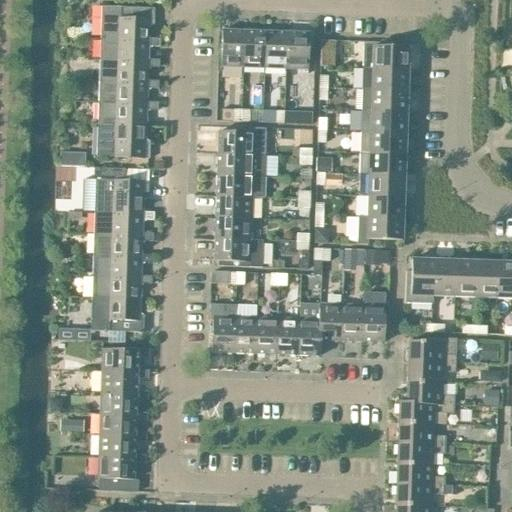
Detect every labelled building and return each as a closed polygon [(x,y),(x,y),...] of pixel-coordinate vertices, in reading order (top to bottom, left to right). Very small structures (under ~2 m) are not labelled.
[(148,41),(148,39),(148,25),(153,25),(154,9),(101,7),(100,40),(148,41)] [(242,68),(244,32),(224,31),(224,30),(223,30),(223,31),(221,31),(220,46),(220,47),(220,67),(242,68)] [(264,69),(265,33),(245,32),(245,31),(245,32),(244,32),(242,68),(264,69)] [(285,69),(286,33),(267,33),(267,32),(266,32),(266,33),(265,33),(264,69),(285,69)] [(286,33),(285,69),(307,70),(308,50),(309,50),(309,49),(308,49),(308,34),(288,33),(287,33),(286,33)] [(147,62),(147,60),(147,47),(159,47),(159,39),(148,39),(148,41),(100,40),(99,61),(147,62)] [(320,46),(319,58),(327,59),(328,46),(320,46)] [(363,47),(362,68),(362,69),(407,70),(408,48),(363,47)] [(146,84),(146,81),(147,68),(158,68),(159,60),(147,60),(147,62),(99,61),(98,82),(146,84)] [(406,92),(407,70),(362,69),(361,90),(406,92)] [(68,70),(67,79),(77,79),(77,71),(68,70)] [(318,88),(326,89),(327,77),(319,77),(318,88)] [(146,105),(146,102),(146,89),(157,90),(158,82),(146,81),(146,84),(98,82),(98,103),(146,105)] [(326,101),(326,89),(318,88),(318,101),(326,101)] [(405,113),(406,92),(361,90),(360,111),(405,113)] [(97,124),(145,126),(145,111),(157,111),(157,103),(146,102),(146,105),(98,103),(97,124)] [(221,110),(221,122),(232,122),(241,122),(241,110),(232,110),(221,110)] [(283,124),(283,112),(275,111),(275,123),(283,124)] [(405,134),(405,113),(360,111),(360,133),(405,134)] [(283,112),(283,124),(291,124),(291,112),(283,112)] [(317,131),(325,131),(325,119),(317,119),(317,131)] [(144,142),(145,126),(97,124),(96,157),(148,160),(149,142),(144,142)] [(218,132),(217,155),(253,156),(263,156),(264,129),(252,128),(252,133),(218,132)] [(325,143),(325,131),(317,131),(317,143),(325,143)] [(404,155),(405,134),(360,133),(359,154),(404,155)] [(299,157),(311,158),(311,149),(299,149),(299,157)] [(76,154),(75,167),(84,167),(84,154),(76,154)] [(403,177),(404,155),(359,154),(358,175),(403,177)] [(217,155),(216,176),(252,177),(255,177),(264,177),(265,156),(263,156),(253,156),(217,155)] [(310,165),(311,158),(299,157),(298,165),(310,165)] [(316,160),(316,172),(326,172),(326,160),(316,160)] [(93,169),(93,177),(114,178),(114,181),(95,181),(94,213),(142,215),(142,213),(142,199),(147,200),(148,182),(124,182),(124,170),(93,169)] [(315,174),(315,186),(323,186),(323,174),(315,174)] [(358,196),(367,197),(403,198),(403,177),(358,175),(358,196)] [(264,177),(252,177),(216,176),(215,197),(251,198),(263,198),(264,177)] [(297,200),(309,200),(309,192),(297,192),(297,200)] [(251,219),(251,198),(215,197),(215,218),(251,219)] [(402,219),(403,198),(367,197),(366,217),(357,217),(357,218),(402,219)] [(309,208),(309,200),(297,200),(297,208),(309,208)] [(314,216),(322,216),(322,204),(314,204),(314,216)] [(141,236),(141,234),(141,221),(153,221),(153,213),(142,213),(142,215),(94,213),(93,234),(141,236)] [(322,228),(322,216),(314,216),(314,228),(322,228)] [(250,241),(251,219),(215,218),(214,239),(250,241)] [(401,241),(402,219),(357,218),(356,245),(367,246),(367,240),(401,241)] [(140,258),(140,255),(141,242),(152,242),(152,234),(141,234),(141,236),(93,234),(92,256),(140,258)] [(297,242),(308,242),(308,234),(298,234),(297,242)] [(262,241),(250,241),(214,239),(213,262),(248,263),(248,268),(261,268),(262,241)] [(297,242),(297,250),(301,250),(301,260),(307,260),(307,250),(308,242),(297,242)] [(321,262),(321,250),(313,249),(312,275),(320,275),(321,262)] [(321,250),(321,262),(329,262),(329,250),(321,250)] [(355,266),(356,251),(344,251),(343,266),(355,266)] [(364,251),(363,263),(379,264),(387,264),(388,252),(380,251),(364,251)] [(140,279),(140,276),(140,263),(151,264),(152,256),(140,255),(140,258),(92,256),(92,277),(140,279)] [(432,297),(433,261),(411,260),(410,272),(405,272),(404,304),(432,305),(432,297)] [(453,297),(454,261),(433,261),(432,297),(453,297)] [(474,298),(476,262),(454,261),(453,297),(474,298)] [(496,299),(497,263),(476,262),(474,298),(496,299)] [(511,299),(511,263),(497,263),(496,299),(511,299)] [(235,285),(236,273),(227,273),(227,285),(235,285)] [(243,285),(243,273),(236,273),(235,285),(243,285)] [(278,286),(278,274),(270,274),(269,286),(278,286)] [(285,287),(286,275),(278,274),(278,286),(285,287)] [(91,298),(139,300),(139,284),(151,285),(151,277),(140,276),(140,279),(92,277),(91,298)] [(138,316),(139,300),(91,298),(90,331),(142,333),(143,316),(138,316)] [(233,354),(234,318),(234,306),(209,305),(209,318),(212,318),(210,353),(231,354),(231,355),(232,355),(232,354),(233,354)] [(318,341),(319,305),(318,305),(318,320),(298,320),(297,356),(316,356),(316,357),(317,357),(317,356),(319,357),(319,341),(318,341)] [(340,341),(341,306),(319,305),(318,341),(319,341),(337,341),(337,342),(338,342),(338,341),(340,341)] [(361,342),(362,306),(341,306),(340,341),(359,342),(359,343),(360,343),(360,342),(361,342)] [(362,306),(361,342),(380,343),(380,344),(381,344),(381,343),(383,343),(384,307),(362,306)] [(254,354),(255,318),(234,318),(233,354),(252,354),(252,355),(253,355),(253,354),(254,354)] [(275,355),(277,319),(255,318),(254,354),(273,355),(273,356),(274,356),(274,355),(275,355)] [(297,356),(298,320),(277,319),(275,355),(295,356),(295,357),(295,356),(297,356)] [(431,333),(431,325),(419,325),(419,333),(431,333)] [(431,333),(443,333),(443,325),(431,325),(431,333)] [(473,335),(474,327),(462,326),(461,334),(473,335)] [(473,335),(485,335),(486,327),(474,327),(473,335)] [(407,363),(455,365),(455,356),(442,355),(443,343),(408,342),(407,363)] [(484,345),(484,361),(496,361),(497,346),(484,345)] [(137,373),(137,370),(136,370),(137,363),(138,363),(138,362),(137,362),(137,357),(147,358),(148,358),(149,350),(137,349),(137,351),(101,350),(101,372),(137,373)] [(454,373),(455,365),(407,363),(406,383),(441,384),(442,373),(454,373)] [(136,394),(136,392),(136,384),(137,384),(137,383),(136,383),(136,378),(147,379),(148,379),(148,371),(137,370),(137,373),(101,372),(100,393),(136,394)] [(489,377),(489,383),(499,383),(499,373),(493,373),(489,377)] [(441,396),(441,384),(406,383),(406,403),(398,402),(398,403),(453,405),(454,396),(441,396)] [(135,416),(135,413),(135,405),(136,405),(135,405),(136,400),(146,400),(146,401),(147,401),(147,392),(136,392),(136,394),(100,393),(99,414),(135,416)] [(497,405),(497,393),(485,392),(484,404),(497,405)] [(49,400),(49,412),(61,413),(61,406),(56,401),(49,400)] [(453,414),(453,405),(398,403),(397,424),(432,425),(432,413),(453,414)] [(134,437),(134,434),(135,426),(135,421),(145,421),(145,422),(146,422),(146,413),(135,413),(135,416),(99,414),(98,435),(134,437)] [(73,421),(73,433),(83,433),(83,422),(73,421)] [(432,436),(432,425),(397,424),(397,444),(445,445),(445,436),(432,436)] [(134,458),(134,455),(134,448),(135,448),(135,447),(134,447),(134,442),(145,442),(145,443),(146,435),(134,434),(134,437),(98,435),(98,456),(134,458)] [(444,455),(445,445),(397,444),(396,464),(431,465),(431,454),(444,455)] [(134,458),(98,456),(97,479),(133,481),(133,469),(134,469),(134,468),(133,468),(133,463),(144,464),(145,464),(145,456),(134,455),(134,458)] [(443,477),(431,477),(431,465),(396,464),(395,485),(443,486),(443,477)] [(451,487),(443,486),(395,485),(395,505),(429,506),(430,495),(451,496),(451,487)]
